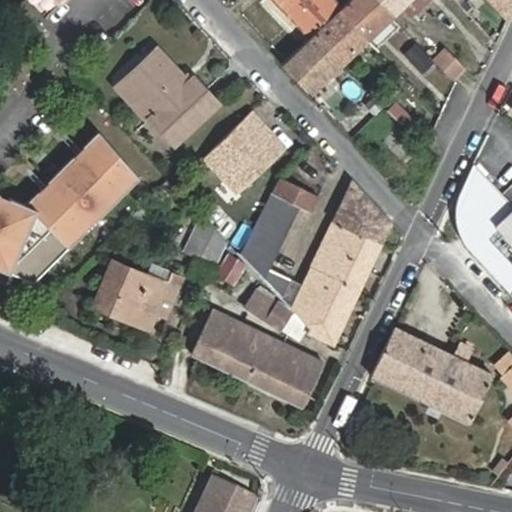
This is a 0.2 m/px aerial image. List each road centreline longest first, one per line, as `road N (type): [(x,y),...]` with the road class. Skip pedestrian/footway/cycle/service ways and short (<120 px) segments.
road 1 (tertiary): [(305,470),(0,341)]
road 2 (residential): [(201,0),(420,234)]
road 3 (residential): [(420,234),(305,470)]
road 4 (residential): [(511,54),(420,234)]
road 5 (tertiary): [(459,505),(305,470)]
road 6 (residential): [(420,234),(511,334)]
